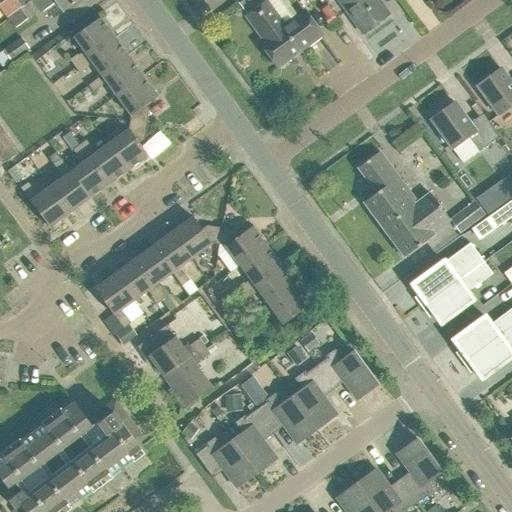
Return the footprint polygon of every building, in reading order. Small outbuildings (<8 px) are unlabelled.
[(30,0),(21,7),(8,17),(16,28),(40,10),(42,12),(55,2),(63,12),(79,0),(30,0)] [(242,0),(238,4),(247,16),(269,0),(242,0)] [(269,0),(247,16),(264,40),(261,43),(277,66),(320,35),(303,12),(296,17),(283,0),(269,0)] [(337,0),(362,34),(389,15),(378,0),(337,0)] [(327,25),(337,19),(328,6),(321,11),(326,18),(323,20),(327,25)] [(74,67),(114,38),(99,18),(73,38),(83,51),(69,61),(74,67)] [(11,62),(29,49),(21,38),(3,51),(11,62)] [(101,76),(128,57),(114,38),(74,67),(79,74),(93,64),(101,76)] [(45,75),(56,68),(46,54),(35,61),(45,75)] [(116,96),(142,77),(128,57),(101,76),(88,86),(93,94),(107,84),(116,96)] [(511,85),(500,69),(476,86),(498,115),(511,105),(511,85)] [(145,106),(157,97),(142,77),(116,96),(131,117),(130,123),(146,126),(148,111),(145,106)] [(469,124),(454,103),(430,120),(452,150),(467,138),(478,152),(499,137),(482,114),(469,124)] [(407,112),(385,132),(393,141),(415,121),(407,112)] [(144,140),(146,126),(130,123),(129,130),(109,144),(128,171),(148,156),(139,144),(144,140)] [(393,142),(397,149),(422,130),(417,124),(393,142)] [(0,160),(0,161),(3,164),(16,154),(0,132),(0,160)] [(128,171),(109,144),(96,154),(86,140),(80,145),(109,185),(128,171)] [(109,185),(80,145),(73,150),(82,164),(70,172),(89,199),(109,185)] [(432,233),(449,220),(430,194),(416,204),(379,153),(358,169),(370,186),(373,184),(379,192),(364,203),(403,258),(433,235),(432,233)] [(89,199),(70,172),(61,159),(53,164),(63,178),(51,186),(70,213),(89,199)] [(70,213),(51,186),(38,196),(28,183),(20,188),(49,228),(70,213)] [(508,202),(497,186),(475,201),(487,217),(508,202)] [(474,201),(455,216),(466,230),(485,215),(474,201)] [(511,201),(488,218),(496,228),(511,216),(511,201)] [(212,244),(219,245),(221,228),(207,226),(202,230),(193,218),(173,232),(192,258),(212,244)] [(236,231),(221,228),(219,245),(225,246),(240,267),(267,247),(252,227),(239,236),(236,231)] [(179,268),(192,258),(173,232),(152,247),(172,273),(181,287),(189,281),(179,268)] [(423,308),(484,263),(470,244),(445,262),(444,261),(412,285),(419,295),(415,298),(423,308)] [(160,282),(172,273),(152,247),(134,260),(163,300),(169,295),(160,282)] [(241,296),(281,267),(267,247),(240,267),(249,279),(236,289),(241,296)] [(156,305),(163,300),(134,260),(115,274),(134,301),(146,292),(156,305)] [(492,274),(484,263),(423,308),(429,317),(433,314),(440,324),(473,300),(467,293),(492,274)] [(269,305),(295,286),(281,267),(241,296),(246,302),(259,292),(269,305)] [(115,274),(94,289),(123,329),(115,335),(123,346),(136,336),(128,325),(131,323),(125,316),(124,317),(120,311),(134,301),(115,274)] [(270,335),(309,306),(295,286),(269,305),(278,318),(264,327),(270,335)] [(484,317),(452,340),(460,350),(456,353),(463,363),(511,327),(511,308),(490,324),(484,317)] [(149,358),(163,376),(204,346),(199,339),(184,350),(166,326),(137,347),(146,360),(149,358)] [(511,327),(463,363),(470,372),(474,369),(481,380),(511,356),(511,353),(508,348),(511,344),(511,327)] [(319,343),(312,334),(301,342),(308,352),(319,343)] [(213,345),(207,349),(210,353),(215,349),(213,345)] [(195,364),(210,353),(207,349),(204,346),(163,376),(176,394),(173,397),(182,410),(212,388),(195,364)] [(297,347),(288,354),(294,363),(304,356),(297,347)] [(343,383),(356,400),(376,385),(352,352),(342,360),(334,349),(324,357),(325,359),(315,366),(333,390),(343,383)] [(292,397),(315,429),(335,415),(323,398),(333,390),(315,366),(305,374),(304,372),(294,379),(301,390),(292,397)] [(253,377),(241,386),(251,399),(262,391),(253,377)] [(283,427),(296,444),(315,429),(292,397),(282,404),(274,393),(264,401),(265,403),(255,410),(273,434),(283,427)] [(226,413),(242,411),(240,395),(224,397),(226,413)] [(120,407),(115,399),(110,403),(116,410),(120,407)] [(0,478),(7,489),(92,427),(74,403),(0,457),(0,478)] [(116,410),(110,403),(98,412),(103,420),(113,412),(116,410)] [(124,411),(120,407),(116,410),(113,412),(116,417),(124,411)] [(232,441),(255,473),(275,459),(263,441),(273,434),(255,410),(245,418),(244,416),(233,423),(241,434),(232,441)] [(120,421),(127,416),(124,411),(116,417),(120,421)] [(141,449),(133,440),(130,435),(126,430),(123,426),(120,421),(116,417),(113,412),(103,420),(98,424),(109,439),(28,499),(22,490),(9,500),(15,509),(20,505),(24,511),(60,511),(133,459),(131,456),(141,449)] [(123,426),(130,420),(127,416),(120,421),(123,426)] [(126,430),(134,425),(130,420),(123,426),(126,430)] [(130,435),(137,429),(134,425),(126,430),(130,435)] [(197,431),(189,425),(182,434),(190,441),(197,431)] [(133,440),(141,434),(137,429),(130,435),(133,440)] [(255,473),(232,441),(222,448),(214,437),(204,445),(205,447),(195,455),(212,478),(223,471),(235,488),(255,473)] [(426,496),(428,498),(438,490),(430,479),(440,472),(416,440),(396,455),(409,472),(398,480),(416,503),(426,496)] [(386,511),(390,509),(391,511),(406,511),(416,503),(398,480),(388,487),(376,470),(356,484),(376,511),(386,511)] [(376,511),(356,484),(336,499),(345,511),(376,511)]
